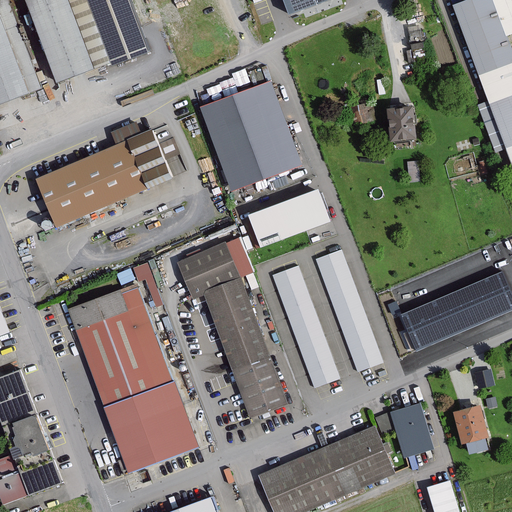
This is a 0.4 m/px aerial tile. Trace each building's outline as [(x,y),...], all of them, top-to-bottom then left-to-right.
[(92,67),(66,0),(0,0),(0,102),(27,92),(0,22),(0,0),(27,0),(58,80),(92,67)] [(146,50),(127,0),(90,0),(114,63),(146,50)] [(286,0),(291,11),(320,0),(286,0)] [(511,33),(511,0),(466,0),(455,5),(511,153),(511,42),(509,35),(511,33)] [(271,83),(202,108),(231,188),(300,163),(271,83)] [(352,107),(356,125),(378,120),(374,102),(352,107)] [(412,107),(389,110),(392,139),(415,137),(412,107)] [(168,178),(148,131),(35,179),(56,227),(168,178)] [(418,157),(407,158),(410,179),(420,178),(418,157)] [(331,220),(320,190),(286,203),(296,232),(331,220)] [(263,243),(296,232),(286,203),(253,214),(263,243)] [(182,261),(195,295),(207,290),(242,278),(252,274),(239,239),(182,261)] [(342,250),(319,259),(360,370),(384,361),(342,250)] [(133,263),(137,278),(148,276),(154,304),(161,303),(152,259),(133,263)] [(131,265),(117,271),(122,282),(136,276),(131,265)] [(340,377),(299,266),(276,275),(317,385),(340,377)] [(511,308),(511,298),(500,272),(402,316),(418,350),(511,308)] [(253,415),(288,402),(242,278),(207,290),(253,415)] [(71,309),(108,406),(175,381),(138,284),(71,309)] [(0,333),(10,330),(0,304),(0,333)] [(493,367),(476,368),(477,385),(494,384),(493,367)] [(27,387),(21,371),(0,378),(0,410),(16,455),(0,460),(0,487),(6,503),(63,481),(44,431),(40,420),(27,387)] [(176,381),(175,381),(108,406),(132,470),(200,444),(176,381)] [(434,448),(420,404),(391,412),(405,457),(434,448)] [(487,437),(479,406),(455,412),(463,443),(487,437)] [(377,413),(380,429),(393,426),(389,410),(377,413)] [(264,474),(279,511),(300,511),(395,473),(385,448),(376,427),(353,437),(306,457),(264,474)] [(458,511),(450,482),(428,488),(435,511),(458,511)] [(220,511),(216,498),(176,511),(220,511)]
